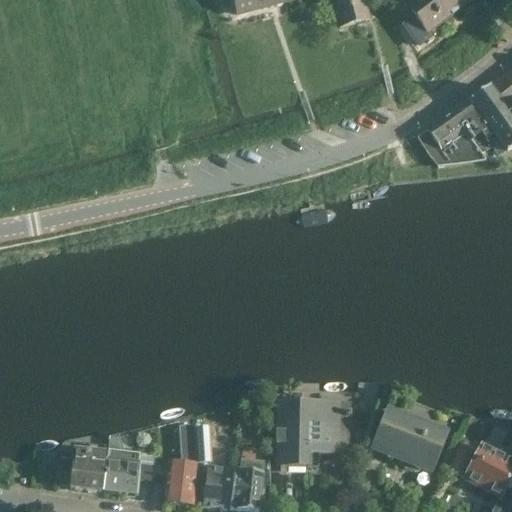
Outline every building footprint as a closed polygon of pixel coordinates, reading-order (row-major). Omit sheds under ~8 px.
[(270,8),(299,0),(232,0),(237,17),(262,10),(262,9),(270,7),(270,8)] [(362,0),(331,0),(339,30),(368,22),(362,0)] [(472,0),(412,0),(404,7),(415,20),(413,21),(422,32),(423,31),(426,35),(472,0)] [(511,70),(488,89),(511,123),(511,70)] [(511,149),(511,123),(488,89),(469,103),(426,134),(417,140),(430,158),(436,167),(483,161),(480,157),(493,148),(487,140),(493,136),(506,154),(511,149)] [(317,456),(347,456),(347,404),(280,404),(279,449),(285,449),(285,469),(317,469),(317,456)] [(383,413),(371,447),(388,453),(387,458),(418,470),(423,457),(436,461),(447,433),(425,425),(423,428),(383,413)] [(195,465),(193,433),(193,427),(178,429),(180,466),(168,464),(163,504),(194,508),(197,485),(192,484),(195,468),(195,465)] [(209,430),(193,431),(195,465),(211,464),(209,430)] [(106,462),(103,494),(134,497),(136,483),(147,484),(149,468),(137,467),(138,455),(119,453),(115,440),(115,439),(115,438),(108,440),(108,441),(106,462)] [(458,443),(446,471),(460,476),(471,448),(458,443)] [(511,463),(480,447),(463,479),(500,498),(492,511),(508,511),(511,505),(511,477),(511,475),(511,463)] [(100,493),(103,464),(104,451),(72,448),(71,454),(56,453),(54,486),(69,487),(68,490),(73,490),(100,493)] [(233,473),(229,511),(256,511),(259,483),(261,462),(236,460),(235,473),(233,473)] [(202,510),(226,511),(229,511),(233,473),(205,471),(202,510)]
